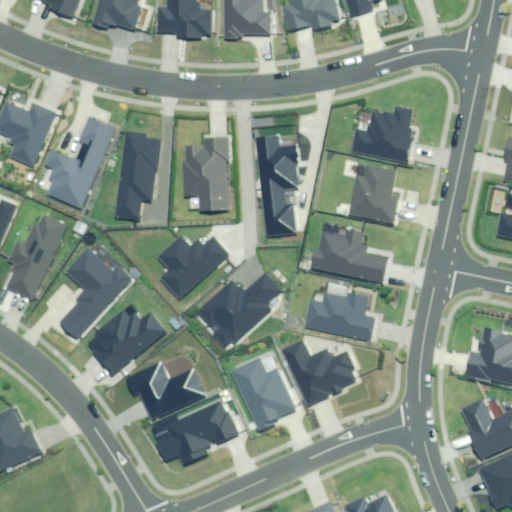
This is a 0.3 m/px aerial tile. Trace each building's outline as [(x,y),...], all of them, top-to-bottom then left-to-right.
[(51,8),(71,16),(77,0),(42,0),(52,4),(51,8)] [(134,0),(96,0),(88,22),(112,31),(120,27),(132,32),(142,6),(133,2),(134,0)] [(196,0),(168,0),(168,10),(159,11),(159,32),(179,31),(179,38),(200,38),(199,35),(212,35),(211,9),(197,10),(197,3),(196,0)] [(225,0),(226,38),(241,38),(241,35),(269,34),(269,14),(261,15),(260,0),(225,0)] [(318,0),(290,0),(291,4),(284,6),(288,32),(339,24),(334,0),(318,0)] [(346,0),(351,16),(377,9),(374,0),(346,0)] [(11,160),(33,168),(54,115),(33,107),(30,114),(8,105),(0,123),(0,133),(19,141),(11,160)] [(357,129),(352,150),(407,161),(413,132),(407,131),(411,113),(396,109),(394,116),(374,112),(370,131),(357,129)] [(116,132),(85,118),(73,145),(80,148),(75,158),(52,147),(44,165),(53,168),(48,180),(55,181),(49,196),(82,210),(116,132)] [(147,133),(128,131),(127,138),(121,136),(112,220),(140,223),(143,199),(150,200),(154,167),(160,168),(163,143),(146,142),(147,133)] [(291,135),(258,139),(268,238),(294,236),(291,205),(286,205),(284,189),(296,188),(291,135)] [(231,140),(205,140),(205,149),(187,149),(187,164),(183,164),(183,196),(195,196),(195,216),(227,216),(227,166),(231,166),(231,140)] [(391,194),(395,174),(367,168),(366,174),(358,172),(348,215),(391,225),(398,195),(391,194)] [(0,241),(15,206),(3,201),(1,207),(0,206),(0,241)] [(511,215),(501,213),(496,237),(511,240),(511,215)] [(8,287),(32,298),(67,227),(44,216),(39,228),(35,226),(26,245),(19,242),(9,262),(19,267),(8,287)] [(367,230),(350,226),(348,235),(326,230),(323,246),(318,244),(312,271),(382,286),(388,258),(367,254),(369,246),(364,245),(367,230)] [(190,247),(180,236),(159,256),(171,269),(162,278),(180,298),(228,256),(213,239),(203,248),(197,242),(190,247)] [(60,321),(77,337),(131,281),(117,268),(113,273),(89,250),(67,273),(87,292),(60,321)] [(281,292),(266,275),(246,293),(233,279),(196,312),(215,332),(212,335),(227,351),(272,311),(267,305),(281,292)] [(311,302),(306,327),(370,340),(374,319),(364,316),(367,297),(349,293),(348,300),(326,296),(324,305),(311,302)] [(87,343),(113,374),(165,333),(151,315),(143,321),(136,313),(130,318),(125,312),(87,343)] [(511,335),(486,330),(480,354),(472,352),(467,377),(490,383),(491,380),(511,384),(511,335)] [(302,342),(284,349),(309,406),(341,392),(339,387),(353,381),(348,370),(353,368),(345,351),(332,357),(328,349),(309,358),(302,342)] [(261,360),(231,372),(256,432),(273,425),(271,420),(294,411),(277,370),(267,374),(261,360)] [(144,392),(154,417),(205,396),(195,370),(169,381),(162,363),(126,378),(134,396),(144,392)] [(474,442),(482,460),(511,445),(511,411),(493,421),(483,400),(459,412),(474,442)] [(176,416),(152,426),(165,459),(180,453),(184,463),(207,453),(205,448),(236,435),(223,403),(178,421),(176,416)] [(11,409),(0,414),(0,471),(40,452),(28,427),(21,431),(11,409)] [(511,454),(479,470),(497,507),(509,502),(511,507),(511,454)] [(374,484),(368,472),(356,478),(362,489),(374,484)] [(393,511),(387,497),(366,507),(363,499),(347,507),(348,511),(393,511)] [(333,511),(330,503),(309,511),(333,511)]
